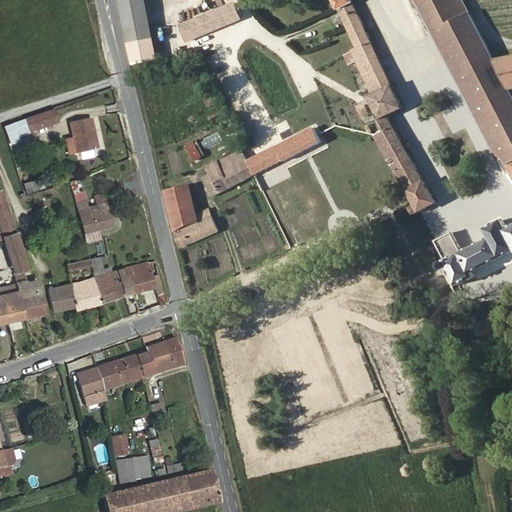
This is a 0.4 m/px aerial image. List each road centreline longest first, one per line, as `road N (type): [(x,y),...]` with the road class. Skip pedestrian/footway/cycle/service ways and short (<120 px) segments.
road 1 (secondary): [(111,0),(183,315)]
road 2 (unknown): [(183,315),(427,226)]
road 3 (secondary): [(183,315),(230,511)]
road 4 (residential): [(183,315),(0,370)]
road 5 (unknown): [(127,72),(0,116)]
